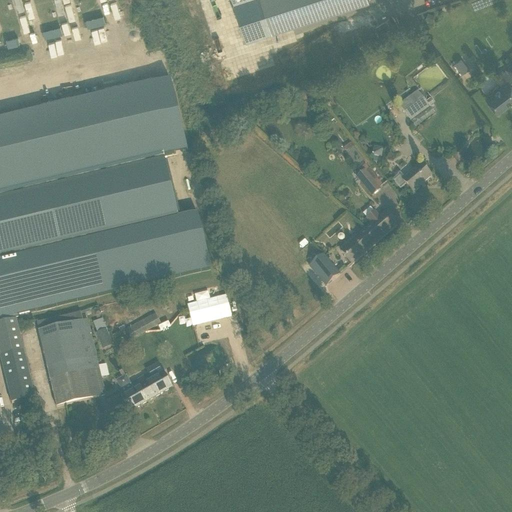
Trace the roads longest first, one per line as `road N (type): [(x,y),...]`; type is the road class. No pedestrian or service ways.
road 1 (unclassified): [(65,496),(211,412),(511,160)]
road 2 (track): [(375,511),(268,385)]
road 3 (unknown): [(0,161),(142,129)]
